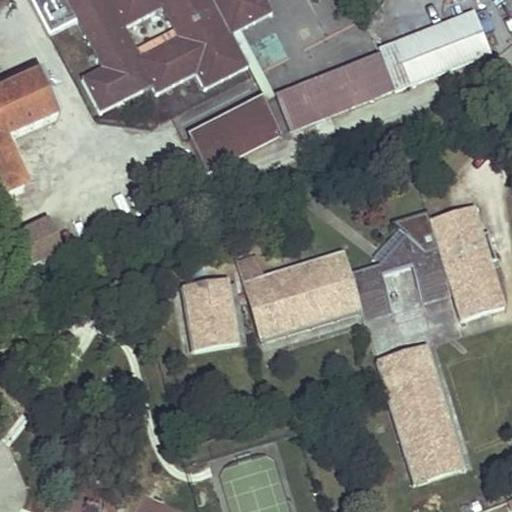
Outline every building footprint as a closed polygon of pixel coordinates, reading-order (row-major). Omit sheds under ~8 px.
[(30,0),(37,13),(50,38),(79,23),(103,69),(84,79),(101,112),(143,92),(153,86),(158,95),(198,75),(206,90),(246,68),(230,36),(271,14),(263,0),(30,0)] [(397,90),(491,54),(474,12),(380,49),(397,90)] [(394,90),(381,57),(339,73),(353,107),(394,90)] [(353,107),(339,73),(278,97),(292,132),(350,108),(353,107)] [(59,119),(39,75),(0,92),(0,202),(25,192),(4,143),(59,119)] [(190,140),(208,174),(283,134),(266,100),(190,140)] [(429,213),(393,224),(407,238),(380,267),(351,276),(345,255),(269,277),(286,334),(361,312),(364,322),(395,313),(384,277),(413,268),(424,305),(454,296),(462,323),(506,310),(493,264),(499,262),(490,234),(484,236),(476,210),(432,223),(429,213)] [(61,257),(46,223),(5,240),(19,274),(61,257)] [(286,334),(269,277),(244,285),(261,342),(286,334)] [(229,282),(184,290),(195,354),(240,346),(229,282)] [(459,442),(428,348),(380,363),(410,458),(459,442)] [(136,362),(140,380),(160,376),(155,357),(136,362)] [(468,470),(459,442),(410,458),(419,486),(468,470)] [(185,511),(188,503),(139,490),(132,511),(185,511)]
